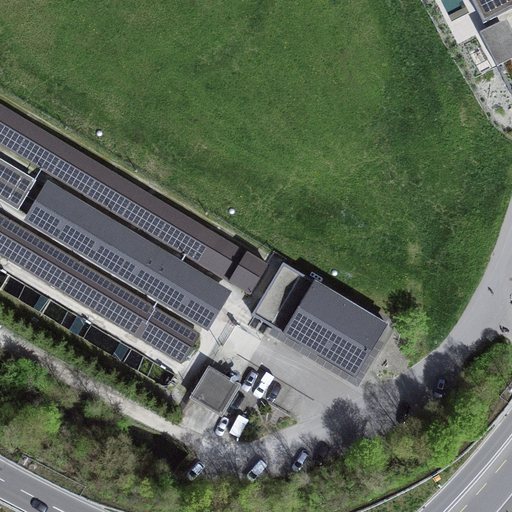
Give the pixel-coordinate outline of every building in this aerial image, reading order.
[(511,0),(487,0),(496,17),(511,8),(511,0)] [(511,30),(506,19),(479,33),(497,66),(511,58),(511,30)] [(265,264),(0,103),(0,143),(248,293),(265,264)] [(36,180),(0,159),(0,200),(18,211),(36,180)] [(31,219),(207,324),(225,294),(178,266),(49,189),(31,219)] [(196,333),(0,214),(0,253),(180,361),(196,333)] [(252,315),(355,377),(386,325),(283,264),(252,315)] [(239,386),(209,368),(191,398),(221,416),(239,386)]
